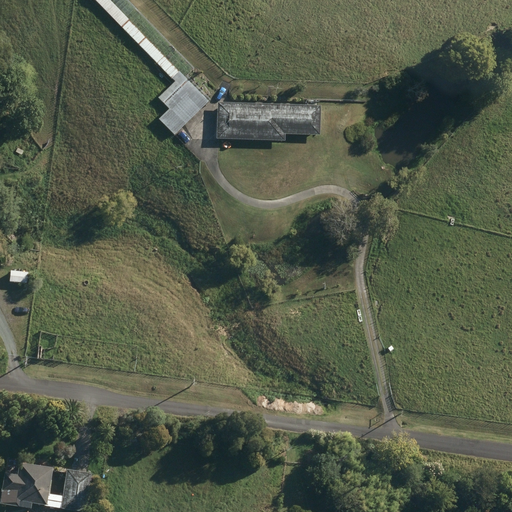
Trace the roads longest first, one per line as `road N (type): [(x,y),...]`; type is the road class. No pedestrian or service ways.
road 1 (residential): [(511,449),(0,383)]
road 2 (track): [(390,434),(358,210),(323,189),(266,202),(228,189),(207,142),(208,116),(223,89)]
